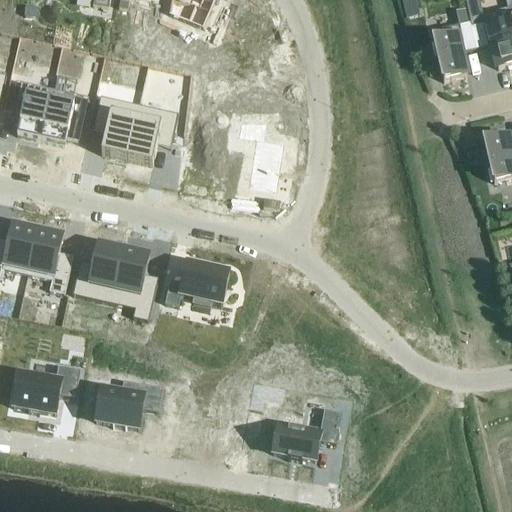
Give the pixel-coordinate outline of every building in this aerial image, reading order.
[(93,0),(92,11),(109,13),(110,0),(93,0)] [(172,0),(169,19),(203,33),(216,0),(172,0)] [(250,12),(230,21),(237,35),(233,37),(253,81),(245,85),(254,104),(286,90),(278,72),(286,68),(265,22),(257,26),(250,12)] [(481,18),(469,21),(470,26),(471,30),(483,28),(481,18)] [(471,30),(470,26),(431,35),(434,48),(432,48),(435,60),(437,60),(443,86),(466,81),(458,47),(462,46),(465,57),(476,54),(471,30)] [(511,72),(511,32),(511,27),(488,33),(498,74),(508,71),(509,74),(511,72)] [(476,54),(488,51),(483,28),(471,30),(476,54)] [(16,86),(10,116),(22,119),(17,140),(41,146),(52,94),(16,86)] [(52,94),(41,146),(65,151),(71,124),(83,127),(89,103),(52,94)] [(100,102),(94,129),(108,132),(101,159),(127,165),(139,111),(100,102)] [(139,111),(127,165),(152,171),(159,143),(172,146),(178,119),(139,111)] [(240,126),(237,141),(255,144),(248,192),(276,196),(284,147),(264,144),(267,126),(240,126)] [(490,173),(488,174),(491,186),(493,185),(494,188),(511,183),(511,161),(507,141),(484,147),(490,173)] [(0,253),(0,285),(2,285),(4,275),(28,280),(38,236),(13,230),(7,255),(0,253)] [(38,236),(28,280),(52,286),(49,296),(65,300),(71,269),(58,266),(63,241),(38,236)] [(81,266),(74,300),(111,309),(124,254),(97,248),(92,268),(81,266)] [(150,260),(124,254),(112,309),(135,314),(133,324),(149,327),(158,285),(145,281),(150,260)] [(170,286),(165,309),(178,312),(181,300),(194,303),(193,308),(210,311),(211,307),(222,309),(229,279),(186,269),(182,288),(170,286)] [(18,380),(12,413),(28,415),(28,417),(40,419),(40,417),(56,420),(60,401),(75,404),(81,376),(58,372),(55,387),(47,385),(47,381),(30,378),(29,382),(18,380)] [(99,395),(93,428),(110,431),(109,433),(124,435),(124,434),(137,436),(140,416),(156,419),(161,394),(121,386),(119,399),(99,395)] [(184,412),(178,443),(222,451),(225,434),(237,437),(240,416),(223,413),(222,419),(184,412)] [(316,466),(320,447),(335,450),(341,418),(324,415),(320,436),(279,429),(278,429),(276,439),(273,459),(287,461),(286,464),(300,467),(301,464),(316,466)]
